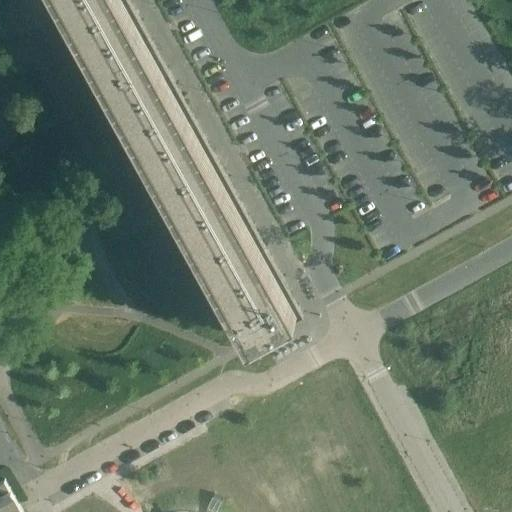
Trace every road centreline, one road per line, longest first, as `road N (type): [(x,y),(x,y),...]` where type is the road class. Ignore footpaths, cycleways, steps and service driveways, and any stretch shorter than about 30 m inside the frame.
road 1 (residential): [(199,0),(319,220),(321,275),(354,335)]
road 2 (residential): [(354,335),(268,384),(223,386),(33,494)]
road 3 (residential): [(354,335),(452,511)]
road 4 (residential): [(511,249),(354,335)]
